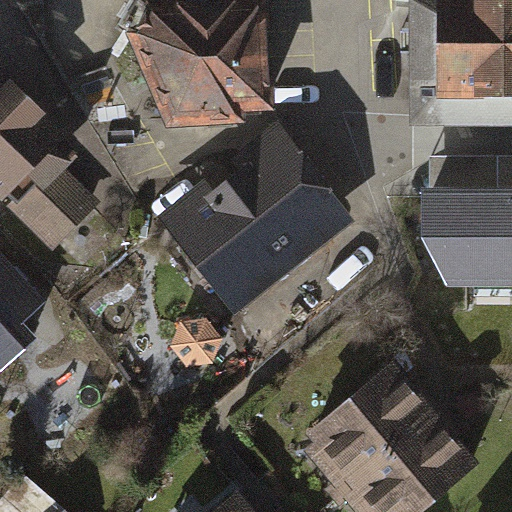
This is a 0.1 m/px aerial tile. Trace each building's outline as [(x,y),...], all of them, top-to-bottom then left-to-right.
[(511,0),(439,0),(437,98),(511,99),(511,0)] [(257,16),(153,20),(140,44),(179,131),(238,129),(237,113),(261,111),(257,16)] [(0,78),(0,188),(54,240),(88,204),(60,177),(80,156),(0,78)] [(289,137),(170,224),(240,318),(358,230),(289,137)] [(511,155),(430,155),(430,196),(511,195),(511,155)] [(511,195),(430,196),(430,237),(439,236),(452,275),(511,275),(511,195)] [(0,336),(38,302),(0,259),(0,336)] [(180,322),(170,346),(187,367),(213,363),(222,338),(206,318),(180,322)] [(350,501),(447,418),(404,368),(307,451),(350,501)] [(359,511),(439,511),(490,469),(447,418),(350,501),(359,511)] [(256,511),(247,500),(232,511),(256,511)]
